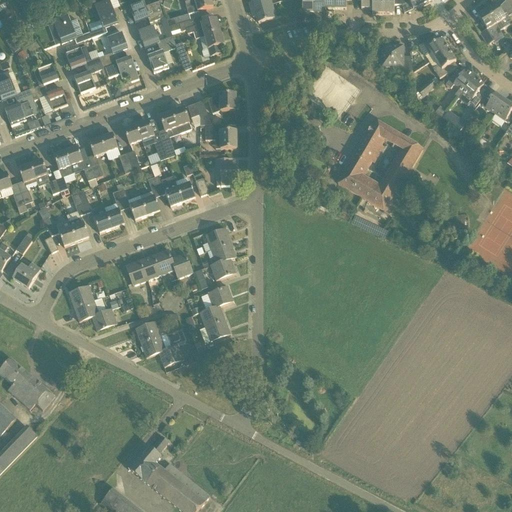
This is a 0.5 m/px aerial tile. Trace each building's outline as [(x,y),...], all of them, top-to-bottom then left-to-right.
[(166,0),(164,7),(170,9),(172,2),(166,0)] [(189,16),(213,9),(210,0),(187,0),(184,1),(189,16)] [(250,5),(252,12),(272,6),(270,0),(251,0),(253,4),(250,5)] [(302,0),(303,15),(314,15),(313,0),(302,0)] [(313,0),(314,15),(325,15),(325,10),(324,0),(313,0)] [(324,0),(325,10),(336,10),(335,0),(324,0)] [(346,0),(335,0),(336,10),(346,10),(346,0)] [(355,0),(355,1),(361,1),(361,10),(372,10),(372,0),(355,0)] [(372,15),(383,15),(383,0),(372,0),(372,10),(372,15)] [(383,0),(383,15),(394,15),(394,6),(402,7),(400,0),(383,0)] [(420,0),(400,0),(402,7),(409,3),(413,11),(423,7),(420,0)] [(118,25),(110,2),(95,8),(103,29),(104,30),(106,29),(118,24),(118,25)] [(144,3),(129,9),(135,25),(136,24),(135,24),(148,19),(150,25),(165,19),(159,3),(146,8),(144,3)] [(272,6),(252,12),(254,19),(257,18),(259,25),(281,18),(280,13),(274,15),(272,6)] [(500,32),(504,30),(511,24),(508,18),(506,20),(496,6),(487,12),(500,32)] [(8,9),(0,14),(4,21),(12,15),(8,9)] [(500,32),(487,12),(478,18),(482,24),(480,25),(485,33),(480,36),(488,47),(494,43),(495,45),(504,39),(500,32)] [(53,22),(62,45),(62,46),(62,45),(75,40),(77,46),(92,40),(90,34),(83,37),(77,21),(71,23),(68,16),(53,22)] [(169,28),(191,22),(189,16),(166,22),(169,28)] [(205,38),(220,34),(217,21),(203,25),(201,19),(191,22),(169,28),(170,30),(171,33),(181,31),(181,33),(187,32),(188,35),(194,34),(196,41),(205,38)] [(90,34),(92,40),(108,34),(106,29),(104,30),(103,29),(90,34)] [(139,34),(145,49),(145,50),(145,49),(158,44),(159,44),(159,43),(154,29),(139,34)] [(170,30),(164,32),(168,40),(173,38),(171,33),(170,30)] [(211,58),(222,55),(219,48),(224,46),(220,34),(205,38),(209,50),(204,52),(202,54),(204,58),(206,59),(211,58)] [(107,40),(113,55),(115,54),(127,50),(128,50),(122,35),(107,40)] [(159,44),(158,44),(160,50),(175,44),(173,38),(168,40),(159,43),(159,44)] [(431,55),(435,61),(449,52),(442,41),(438,44),(434,38),(419,48),(426,58),(431,55)] [(175,44),(160,50),(161,55),(163,54),(164,55),(177,50),(176,47),(175,44)] [(176,47),(177,50),(181,62),(188,59),(183,44),(176,47)] [(66,55),(72,71),(72,70),(84,66),(86,65),(92,62),(86,48),(66,55)] [(403,59),(403,48),(383,48),(383,68),(402,68),(402,73),(413,73),(411,59),(403,59)] [(456,63),(449,52),(435,61),(439,67),(433,70),(440,81),(455,71),(452,65),(456,63)] [(117,59),(115,54),(113,55),(99,60),(101,65),(117,59)] [(149,59),(148,59),(154,75),(169,69),(164,55),(163,54),(161,55),(149,60),(149,59)] [(120,75),(121,77),(122,80),(129,77),(132,84),(139,81),(131,59),(131,60),(119,65),(117,59),(101,65),(103,71),(107,80),(120,75)] [(99,60),(92,62),(86,65),(84,66),(86,71),(101,65),(99,60)] [(86,71),(88,76),(90,75),(90,76),(103,71),(101,65),(86,71)] [(38,72),(44,87),(46,86),(58,81),(58,82),(59,82),(53,66),(38,72)] [(458,100),(463,94),(476,77),(472,74),(470,77),(465,72),(460,79),(455,75),(446,87),(451,91),(454,87),(459,91),(455,97),(458,100)] [(2,102),(14,98),(17,97),(17,96),(8,75),(0,77),(0,97),(2,103),(3,103),(2,102)] [(96,90),(90,76),(90,75),(88,76),(76,81),(75,80),(81,96),(96,90)] [(473,101),(470,105),(475,109),(484,97),(479,93),(484,87),(478,83),(480,80),(476,77),(463,94),(473,101)] [(418,104),(423,100),(437,87),(431,81),(417,93),(419,95),(417,97),(418,104)] [(16,103),(32,97),(30,91),(28,86),(23,88),(25,94),(17,96),(17,97),(14,98),(16,103)] [(32,97),(48,91),(46,86),(44,87),(30,91),(32,97)] [(34,103),(48,98),(47,97),(50,97),(48,91),(32,97),(34,103)] [(47,97),(48,98),(53,112),(68,107),(62,91),(62,92),(50,97),(47,97)] [(221,113),(236,113),(236,111),(237,111),(238,110),(238,106),(237,105),(236,105),(236,96),(220,97),(208,102),(208,103),(213,116),(221,113)] [(495,117),(505,102),(496,96),(490,104),(486,102),(482,107),(495,117)] [(16,103),(18,108),(21,107),(21,108),(29,105),(31,110),(36,108),(34,103),(32,97),(16,103)] [(511,113),(511,107),(505,102),(495,117),(508,126),(511,120),(511,119),(509,118),(511,113)] [(200,118),(200,127),(205,127),(211,127),(203,103),(195,106),(200,117),(200,118)] [(187,109),(191,120),(200,117),(195,106),(187,109)] [(18,108),(6,113),(6,112),(11,128),(26,122),(21,108),(21,107),(18,108)] [(442,121),(446,116),(448,113),(440,108),(435,116),(442,121)] [(172,114),(180,136),(192,132),(185,112),(184,110),(172,114)] [(174,138),(180,136),(172,114),(160,119),(165,134),(167,133),(169,138),(173,137),(174,138)] [(48,116),(41,119),(45,127),(51,124),(48,116)] [(446,116),(442,121),(460,133),(463,128),(446,116)] [(422,150),(375,122),(357,154),(338,185),(385,213),(422,150)] [(169,160),(163,143),(162,143),(159,134),(153,136),(149,123),(142,125),(141,124),(136,125),(137,127),(136,128),(142,143),(145,150),(155,146),(161,163),(169,160)] [(291,138),(300,142),(316,149),(322,136),(297,125),(291,138)] [(205,127),(206,130),(206,142),(221,142),(221,151),(237,151),(236,134),(222,134),(222,127),(211,127),(205,127)] [(142,143),(136,128),(124,132),(130,147),(142,143)] [(101,141),(106,155),(118,151),(113,136),(101,141)] [(163,143),(169,160),(176,157),(170,140),(163,143)] [(106,155),(101,141),(89,145),(94,159),(106,155)] [(71,168),(83,163),(78,149),(66,154),(71,168)] [(133,173),(141,171),(134,153),(127,156),(133,173)] [(64,179),(74,175),(71,168),(66,154),(54,158),(59,172),(60,172),(63,180),(56,182),(61,194),(68,191),(64,179)] [(133,173),(127,156),(119,159),(126,176),(133,173)] [(217,170),(217,178),(217,188),(229,188),(229,182),(238,182),(237,169),(232,169),(232,161),(216,161),(217,170)] [(39,189),(49,185),(50,184),(47,177),(48,177),(43,163),(31,167),(38,186),(39,189)] [(158,165),(151,168),(155,179),(162,176),(158,165)] [(103,178),(99,166),(92,169),(96,181),(96,180),(103,178)] [(38,186),(31,167),(19,171),(26,191),(38,186)] [(187,178),(193,176),(189,167),(183,169),(187,178)] [(96,181),(92,169),(84,172),(90,189),(98,186),(96,180),(96,181)] [(7,176),(0,178),(0,192),(0,194),(13,190),(7,176)] [(160,178),(154,180),(157,189),(163,187),(160,178)] [(154,180),(148,182),(151,191),(157,189),(154,180)] [(208,196),(203,181),(196,184),(201,199),(202,199),(202,198),(207,196),(208,196)] [(54,196),(61,194),(56,182),(50,184),(49,185),(54,196)] [(176,185),(163,190),(171,210),(183,205),(178,190),(176,185)] [(178,190),(183,205),(196,201),(190,186),(178,190)] [(124,191),(118,193),(122,203),(127,201),(124,191)] [(27,211),(34,208),(28,192),(21,195),(27,211)] [(84,192),(78,194),(86,215),(92,214),(84,192)] [(116,205),(122,203),(118,193),(113,195),(116,205)] [(86,215),(78,194),(71,197),(79,218),(86,215)] [(21,216),(28,213),(27,211),(21,195),(14,198),(21,216)] [(148,218),(160,214),(155,199),(142,203),(148,218)] [(148,218),(142,203),(130,208),(135,223),(148,218)] [(125,227),(120,213),(119,212),(107,217),(112,232),(125,227)] [(454,230),(465,229),(464,216),(454,217),(454,230)] [(112,232),(107,217),(94,221),(100,236),(112,232)] [(52,228),(48,219),(43,221),(47,230),(52,228)] [(84,225),(82,220),(69,224),(77,245),(89,240),(84,225)] [(11,221),(2,226),(6,229),(13,226),(11,221)] [(59,235),(64,249),(77,245),(69,224),(68,222),(56,227),(59,235)] [(211,252),(231,245),(226,231),(206,238),(211,252)] [(22,256),(33,242),(27,238),(16,252),(22,256)] [(45,242),(52,256),(59,252),(52,239),(45,242)] [(0,248),(0,272),(2,274),(11,261),(4,256),(8,249),(2,245),(0,248)] [(211,252),(216,266),(217,267),(231,261),(236,259),(231,245),(211,252)] [(168,252),(154,257),(162,277),(175,272),(176,272),(172,261),(168,252)] [(178,281),(179,281),(193,275),(185,256),(172,261),(176,272),(175,272),(178,281)] [(162,277),(154,257),(140,263),(148,283),(162,277)] [(217,267),(216,266),(211,268),(216,283),(236,275),(231,261),(217,267)] [(148,283),(140,263),(126,268),(133,288),(148,283)] [(17,265),(12,273),(17,276),(22,268),(17,265)] [(28,272),(22,268),(17,276),(14,281),(29,291),(41,272),(40,272),(31,267),(28,272)] [(74,310),(94,303),(89,288),(69,296),(74,310)] [(228,289),(208,296),(213,310),(213,311),(220,308),(233,303),(228,289)] [(79,324),(92,320),(99,317),(99,316),(108,313),(103,300),(94,303),(74,310),(79,324)] [(116,302),(110,305),(112,311),(119,309),(116,302)] [(151,307),(145,310),(147,317),(154,315),(151,307)] [(200,315),(200,316),(205,330),(225,322),(220,308),(213,311),(213,310),(200,315)] [(117,326),(112,312),(108,313),(99,316),(99,317),(92,320),(97,333),(117,326)] [(225,322),(205,330),(211,344),(231,336),(225,322)] [(141,346),(161,339),(156,324),(136,332),(141,346)] [(182,331),(172,335),(173,337),(179,335),(181,340),(179,343),(173,345),(175,349),(179,347),(186,345),(187,342),(182,331)] [(166,353),(166,352),(161,339),(141,346),(147,360),(159,355),(166,353)] [(166,353),(159,355),(164,369),(184,362),(179,347),(175,349),(166,352),(166,353)] [(55,398),(10,359),(0,370),(0,376),(12,387),(8,392),(30,411),(35,406),(42,413),(55,398)] [(0,436),(1,437),(16,421),(0,405),(0,436)] [(0,475),(37,438),(26,428),(0,455),(0,475)] [(152,451),(149,448),(129,471),(179,511),(199,511),(205,505),(210,498),(170,466),(166,470),(164,469),(163,471),(156,465),(161,459),(159,457),(169,444),(162,438),(152,451)] [(447,465),(443,470),(447,474),(451,469),(447,465)] [(108,511),(120,496),(113,490),(101,505),(108,511)]
